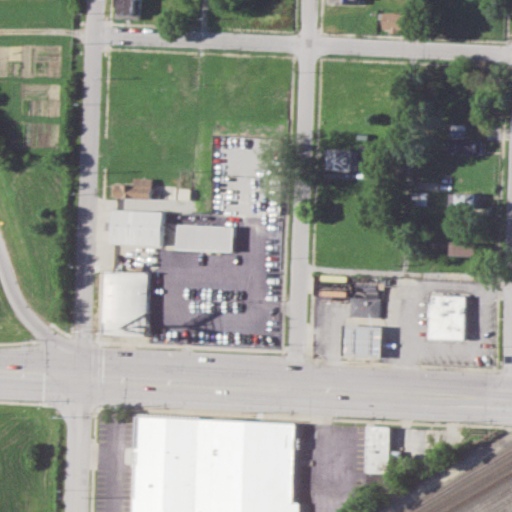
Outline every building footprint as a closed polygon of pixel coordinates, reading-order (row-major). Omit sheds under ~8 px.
[(118,0),(141,0),(141,17),(118,16),(118,0)] [(379,10),(407,11),(406,29),(399,28),(398,32),(391,32),(391,28),(383,28),(384,19),(379,19),(379,10)] [(450,139),(483,139),(483,153),(450,152),(450,139)] [(325,148),(358,148),(357,169),(325,169),(325,148)] [(114,199),(153,200),(154,180),(135,179),(134,186),(114,185),(114,199)] [(413,190),(426,190),(425,204),(412,203),(413,190)] [(450,192),(480,193),(480,207),(450,206),(450,192)] [(112,244),(162,247),(164,213),(114,210),(112,244)] [(177,249),(233,253),(235,228),(179,224),(177,249)] [(452,240),(479,241),(479,255),(451,254),(452,240)] [(452,256),(483,258),(482,271),(457,269),(457,266),(452,265),(452,256)] [(101,336),(146,339),(150,275),(105,272),(101,336)] [(321,287),(321,295),(349,294),(349,286),(321,287)] [(427,339),(463,342),(466,298),(430,295),(427,339)] [(350,316),(379,318),(380,300),(351,297),(350,316)] [(379,358),(381,329),(344,326),(342,355),(379,358)] [(131,511),(294,511),(298,425),(135,417),(131,511)] [(367,423),(392,424),(391,472),(366,471),(367,423)]
